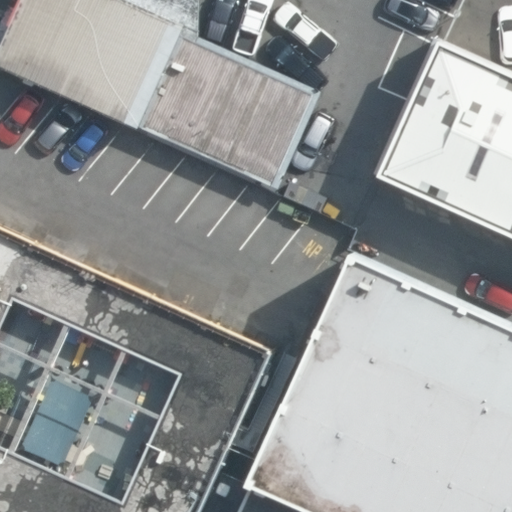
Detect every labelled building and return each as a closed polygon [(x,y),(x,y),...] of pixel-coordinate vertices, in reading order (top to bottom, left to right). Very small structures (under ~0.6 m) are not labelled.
[(25,0),(0,55),(0,59),(282,185),(304,135),(325,88),(203,32),(203,0),(25,0)] [(382,169),(511,227),(511,62),(444,32),(382,169)] [(0,511),(199,511),(277,337),(0,208),(0,511)] [(257,469),(352,511),(511,511),(511,307),(359,238),(309,352),(257,469)] [(238,511),(352,511),(257,469),(238,511)]
